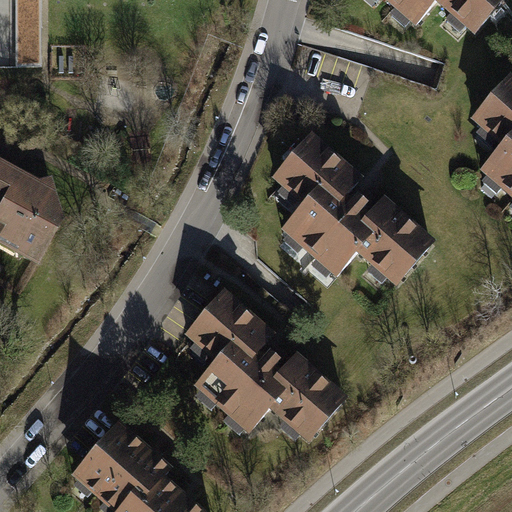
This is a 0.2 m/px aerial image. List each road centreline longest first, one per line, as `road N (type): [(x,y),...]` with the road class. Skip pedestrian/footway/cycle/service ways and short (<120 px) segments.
road 1 (residential): [(0,487),(108,356),(199,225),(264,86),(285,0)]
road 2 (secondary): [(363,511),(511,385)]
